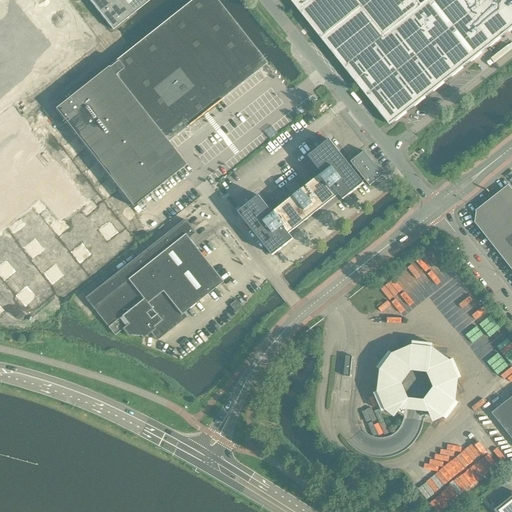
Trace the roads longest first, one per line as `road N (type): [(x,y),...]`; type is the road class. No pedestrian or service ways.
road 1 (tertiary): [(276,339),(435,207)]
road 2 (secondary): [(12,374),(104,406),(195,454)]
road 3 (residential): [(263,0),(388,150)]
road 4 (unclassified): [(511,54),(388,150)]
road 5 (tertiary): [(276,339),(251,364),(195,454)]
road 6 (tertiary): [(212,464),(276,339)]
road 7 (unclassified): [(511,303),(435,207)]
